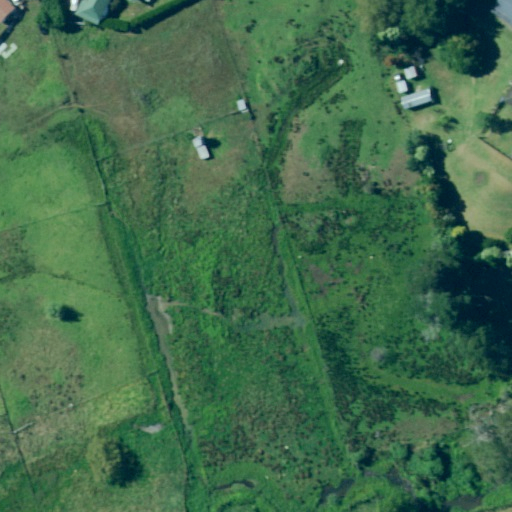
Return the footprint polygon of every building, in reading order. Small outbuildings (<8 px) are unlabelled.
[(0,0),(0,22),(0,23),(10,12),(21,22),(26,18),(27,19),(32,14),(31,12),(32,11),(22,0),(0,0)] [(107,9),(111,0),(90,0),(89,4),(83,1),(77,14),(100,24),(107,9)] [(511,19),(511,0),(503,0),(497,11),(511,19)] [(395,83),(399,93),(407,90),(403,80),(395,83)] [(511,85),(503,100),(511,105),(511,85)] [(428,127),(416,92),(397,98),(410,134),(428,127)] [(236,101),(239,109),(244,107),(241,98),(236,101)] [(202,136),(193,139),(195,147),(197,146),(201,159),(208,156),(204,144),(205,144),(202,136)]
